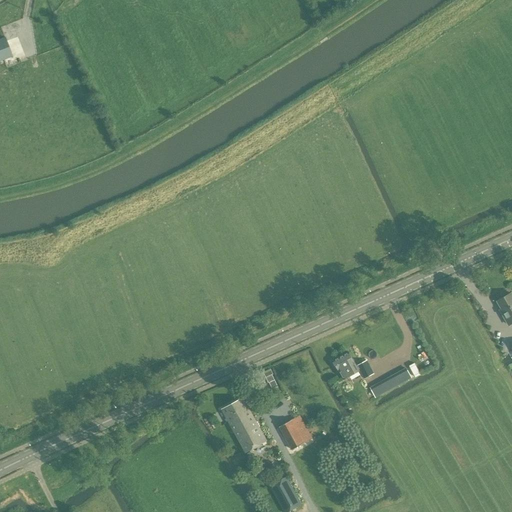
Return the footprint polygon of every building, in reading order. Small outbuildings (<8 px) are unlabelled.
[(5,38),(0,39),(0,60),(12,56),(5,38)] [(511,295),(511,294),(497,301),(504,314),(503,315),(508,325),(511,323),(511,295)] [(356,366),(348,352),(333,361),(344,380),(359,371),(358,369),(359,369),(364,379),(373,374),(366,361),(356,366)] [(378,396),(398,385),(411,378),(406,369),(373,387),(378,396)] [(243,398),(222,410),(229,422),(250,410),(243,398)] [(250,410),(229,422),(234,431),(243,448),(243,449),(246,453),(254,448),(267,441),(255,420),(250,410)] [(299,416),(279,427),(292,450),(312,439),(299,416)] [(283,511),(287,511),(302,504),(286,477),(269,486),(283,511)]
